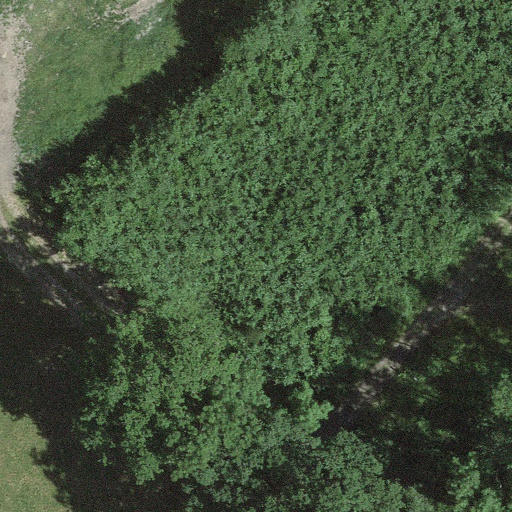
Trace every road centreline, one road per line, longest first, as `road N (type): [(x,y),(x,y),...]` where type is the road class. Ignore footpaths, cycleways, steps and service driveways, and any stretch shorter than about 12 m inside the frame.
road 1 (track): [(260,511),(357,416),(511,223)]
road 2 (track): [(357,416),(511,353)]
